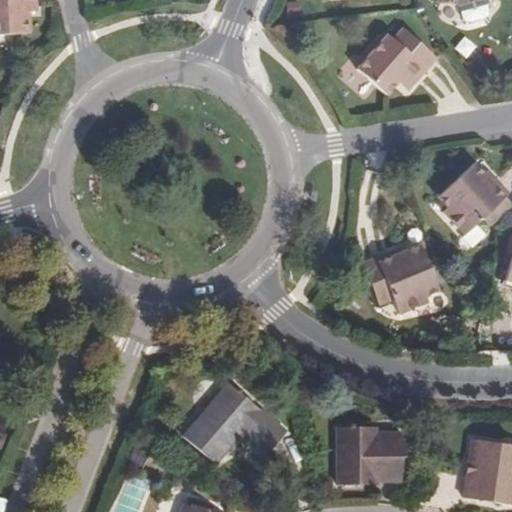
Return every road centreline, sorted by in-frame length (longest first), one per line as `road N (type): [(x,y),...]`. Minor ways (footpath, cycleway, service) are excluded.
road 1 (tertiary): [(242,277),(309,339),(363,365),(434,381),(511,382)]
road 2 (residential): [(98,276),(85,330),(11,511)]
road 3 (residential): [(283,151),(511,116)]
road 4 (residential): [(74,511),(160,301)]
road 5 (tertiary): [(111,84),(88,101),(59,149),(55,206)]
road 6 (tertiary): [(242,277),(282,221),(283,151)]
